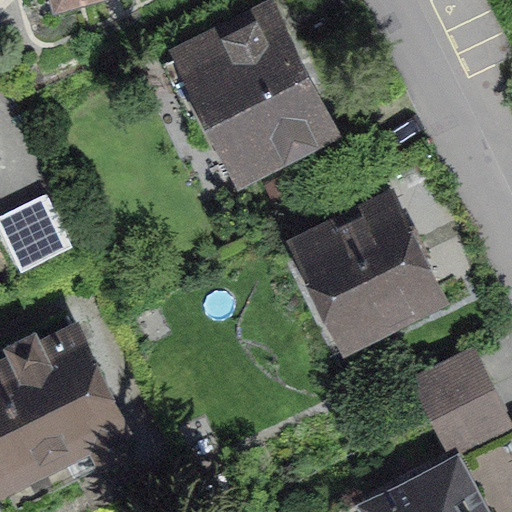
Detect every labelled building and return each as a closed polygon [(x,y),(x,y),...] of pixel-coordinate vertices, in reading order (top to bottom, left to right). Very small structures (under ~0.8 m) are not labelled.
[(59,0),(62,14),(104,0),(59,0)] [(286,3),(182,53),(249,194),(354,144),(286,3)] [(407,183),(296,233),(352,359),(464,309),(407,183)] [(0,210),(25,268),(77,245),(51,188),(0,210)] [(87,318),(0,358),(0,457),(18,495),(144,436),(87,318)] [(451,461),(359,506),(362,511),(493,511),(466,455),(511,432),(511,426),(477,356),(414,386),(451,461)]
